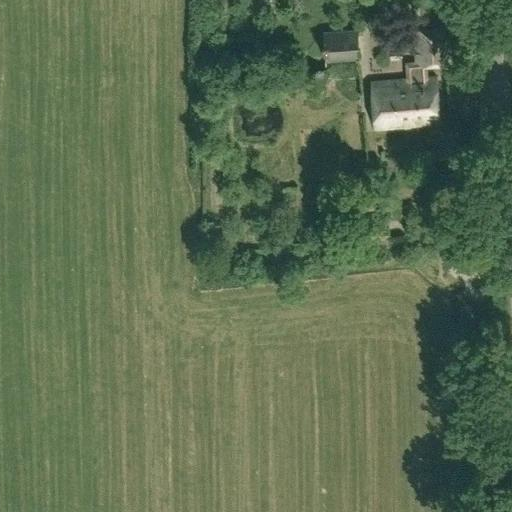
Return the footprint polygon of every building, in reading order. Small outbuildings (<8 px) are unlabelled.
[(435,76),(425,77),(424,65),(450,63),(448,27),(414,30),(416,65),(406,66),(406,78),(370,80),(373,127),(438,123),(435,76)] [(323,29),(325,58),(357,56),(356,28),(323,29)] [(307,74),(308,95),(330,94),(329,72),(307,74)] [(375,157),(353,158),(355,176),(376,175),(375,157)] [(377,235),(379,247),(397,243),(395,231),(377,235)]
